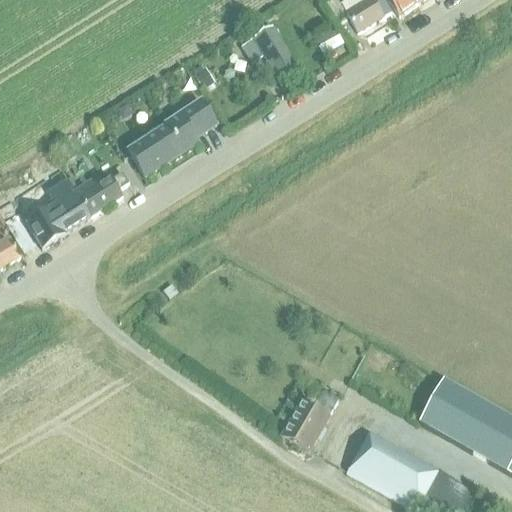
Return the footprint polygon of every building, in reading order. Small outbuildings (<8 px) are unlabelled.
[(374,0),(346,17),(357,36),(392,16),(382,0),(374,0)] [(411,0),(385,0),(399,20),(417,7),(411,0)] [(328,8),(337,22),(346,17),(337,2),(328,8)] [(297,72),(272,32),(254,44),(278,83),(297,72)] [(338,32),(315,43),(320,54),(343,42),(338,32)] [(204,71),(202,72),(199,68),(190,73),(202,92),(213,85),(204,71)] [(128,156),(146,183),(199,148),(196,144),(217,130),(201,106),(166,129),(167,131),(128,156)] [(60,169),(75,160),(65,143),(50,152),(60,169)] [(39,152),(28,159),(35,171),(46,164),(39,152)] [(94,183),(74,196),(91,221),(123,200),(119,194),(129,188),(122,178),(112,184),(111,183),(99,191),(94,183)] [(19,216),(5,226),(22,252),(36,242),(43,253),(91,221),(74,196),(67,185),(49,197),(56,208),(27,227),(19,216)] [(0,274),(21,262),(0,228),(0,274)] [(420,426),(511,478),(511,423),(443,384),(420,426)] [(302,405),(282,441),(309,457),(329,420),(302,405)] [(419,511),(420,511),(465,511),(475,497),(369,437),(346,478),(407,511),(419,511)]
